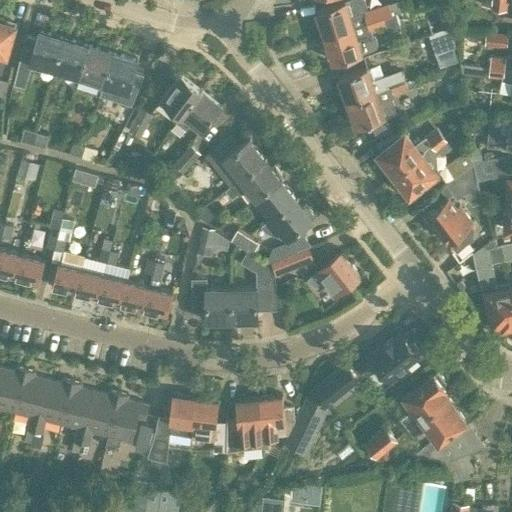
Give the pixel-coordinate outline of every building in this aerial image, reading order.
[(344,0),(317,10),(325,35),(336,31),(355,24),(383,16),(382,14),(392,11),(388,1),(364,9),(364,8),(366,3),(364,0),(344,0)] [(507,8),(507,0),(481,0),(481,3),(491,5),(491,6),(507,8)] [(336,31),(325,35),(328,44),(325,47),(328,56),(333,56),(334,59),(376,44),(378,40),(375,33),(372,31),(371,29),(386,24),(383,16),(355,24),(336,31)] [(0,69),(0,70),(15,23),(0,18),(0,69)] [(457,46),(450,26),(429,33),(436,52),(457,46)] [(55,68),(65,36),(39,28),(36,37),(26,35),(19,58),(21,58),(14,82),(25,85),(31,66),(40,69),(42,64),(55,68)] [(507,31),(485,29),(484,43),(506,44),(507,31)] [(55,68),(79,76),(89,43),(65,36),(55,68)] [(113,50),(89,43),(79,76),(103,83),(107,70),(113,50)] [(107,70),(103,83),(104,83),(101,94),(133,103),(145,72),(135,69),(139,58),(113,50),(107,70)] [(490,55),(489,66),(511,68),(511,55),(505,57),(490,55)] [(350,101),(406,81),(401,67),(373,78),(368,66),(341,76),(350,101)] [(511,68),(489,66),(488,75),(502,77),(502,81),(511,82),(511,68)] [(161,98),(182,114),(192,100),(203,87),(182,71),(161,98)] [(0,92),(4,94),(8,79),(0,76),(0,92)] [(386,115),(397,111),(392,98),(393,93),(409,87),(406,81),(350,101),(359,125),(386,115)] [(223,102),(203,87),(192,100),(182,114),(174,124),(184,131),(192,121),(202,129),(223,102)] [(141,107),(130,129),(141,134),(152,113),(141,107)] [(511,119),(510,119),(492,117),(489,144),(507,146),(507,149),(511,149),(511,119)] [(433,143),(444,134),(436,126),(425,135),(433,143)] [(21,138),(32,141),(36,130),(24,127),(21,138)] [(49,133),(36,130),(32,141),(46,145),(49,133)] [(406,132),(398,137),(395,134),(381,140),(378,143),(383,149),(378,153),(394,173),(421,152),(406,132)] [(421,152),(394,173),(410,193),(437,172),(427,159),(438,150),(441,154),(453,144),(444,134),(421,152)] [(232,184),(267,156),(251,136),(241,144),(234,135),(208,154),(232,184)] [(69,152),(81,155),(85,143),(72,140),(69,152)] [(201,151),(191,142),(174,160),(183,170),(201,151)] [(98,147),(85,143),(81,155),(95,159),(98,147)] [(447,164),(455,175),(473,162),(472,160),(469,148),(469,147),(447,164)] [(472,160),(473,162),(475,180),(478,179),(477,178),(511,170),(511,168),(509,153),(481,159),(472,160)] [(129,168),(143,172),(146,160),(133,156),(129,168)] [(283,176),(281,174),(283,173),(275,164),(274,165),(267,156),(232,184),(227,188),(233,195),(238,191),(239,193),(247,187),(256,197),(283,176)] [(146,160),(143,172),(155,175),(158,163),(146,160)] [(440,187),(444,192),(456,188),(475,180),(473,162),(455,175),(440,187)] [(283,176),(256,197),(271,217),(298,196),(283,176)] [(444,192),(448,197),(455,193),(459,198),(465,193),(473,204),(483,200),(478,179),(475,180),(456,188),(444,192)] [(284,238),(286,236),(287,237),(315,217),(312,214),(314,212),(306,203),(305,204),(298,196),(271,217),(261,224),(265,230),(284,238)] [(457,207),(448,197),(425,215),(434,227),(437,224),(450,240),(451,240),(458,249),(469,240),(463,231),(474,222),(460,204),(457,207)] [(215,211),(204,204),(197,214),(209,221),(215,211)] [(4,222),(1,234),(10,237),(14,224),(4,222)] [(197,251),(210,253),(215,228),(203,225),(197,251)] [(237,242),(241,244),(248,233),(237,227),(231,238),(237,242)] [(49,233),(46,245),(54,247),(57,235),(49,233)] [(248,233),(241,244),(253,251),(259,240),(248,233)] [(57,235),(54,247),(63,250),(67,237),(57,235)] [(113,235),(109,248),(106,261),(116,263),(122,237),(113,235)] [(486,249),(498,246),(495,235),(494,235),(484,244),(485,248),(486,248),(486,249)] [(511,243),(502,245),(505,258),(511,256),(511,243)] [(276,273),(313,259),(307,245),(271,259),(276,273)] [(511,286),(510,278),(497,282),(491,261),(505,258),(502,245),(498,246),(486,249),(486,248),(485,248),(472,251),(483,291),(487,290),(494,322),(504,320),(505,325),(511,323),(511,286)] [(0,246),(0,271),(14,275),(21,251),(0,246)] [(109,248),(105,247),(101,246),(98,259),(106,261),(109,248)] [(361,275),(341,250),(323,264),(324,265),(308,278),(314,285),(330,273),(343,289),(361,275)] [(44,257),(21,251),(14,275),(37,281),(44,257)] [(155,259),(147,257),(144,270),(152,272),(155,259)] [(152,272),(149,283),(143,307),(166,313),(173,289),(160,286),(165,262),(155,259),(152,272)] [(74,290),(80,266),(57,261),(51,284),(74,290)] [(74,290),(97,296),(103,272),(80,266),(74,290)] [(103,272),(97,296),(120,301),(126,278),(103,272)] [(206,319),(231,318),(231,285),(206,286),(206,276),(194,277),(194,292),(191,292),(192,306),(205,306),(206,319)] [(149,283),(126,278),(120,301),(143,307),(149,283)] [(257,285),(231,285),(231,318),(257,318),(257,285)] [(296,418),(289,431),(284,441),(307,451),(329,407),(327,404),(379,363),(392,380),(406,369),(404,366),(419,354),(402,333),(396,337),(395,336),(385,344),(384,343),(353,367),(346,359),(311,387),(296,418)] [(14,369),(1,365),(0,368),(0,405),(14,409),(25,366),(16,363),(14,369)] [(25,366),(14,409),(30,413),(26,427),(33,429),(47,376),(33,373),(35,368),(25,366)] [(407,426),(448,395),(450,393),(434,373),(405,396),(417,412),(413,415),(409,410),(400,417),(407,426)] [(44,417),(60,421),(72,378),(62,375),(60,380),(47,376),(33,429),(41,431),(44,417)] [(82,380),(72,378),(60,421),(77,425),(73,439),(80,440),(94,388),(81,385),(82,380)] [(94,388),(80,440),(88,442),(91,429),(106,433),(118,389),(108,387),(107,391),(94,388)] [(128,392),(118,389),(106,433),(108,434),(105,444),(118,447),(121,437),(130,439),(137,415),(144,417),(148,403),(127,397),(128,392)] [(194,409),(196,395),(173,392),(170,413),(159,412),(153,434),(147,452),(168,456),(170,429),(191,431),(194,409)] [(263,434),(260,443),(271,442),(269,421),(279,420),(281,432),(289,431),(296,418),(294,404),(284,405),(283,393),(259,395),(262,423),(263,434)] [(194,409),(191,431),(214,434),(213,446),(226,446),(227,418),(226,418),(216,418),(219,398),(196,395),(194,409)] [(236,446),(260,443),(263,434),(262,423),(259,395),(236,398),(238,414),(227,415),(226,418),(227,418),(226,446),(236,446)] [(448,395),(407,426),(414,435),(423,428),(421,425),(425,422),(440,441),(467,420),(448,395)] [(445,458),(467,451),(486,445),(469,423),(437,448),(445,458)] [(399,439),(387,425),(366,441),(377,456),(399,439)] [(395,479),(389,511),(417,511),(422,483),(395,479)] [(211,511),(213,496),(184,492),(136,486),(132,509),(157,511),(170,511),(171,506),(182,507),(181,511),(211,511)] [(283,511),(285,494),(263,492),(261,511),(283,511)] [(132,510),(131,495),(111,496),(112,510),(132,510)] [(468,511),(470,502),(451,499),(449,511),(468,511)]
